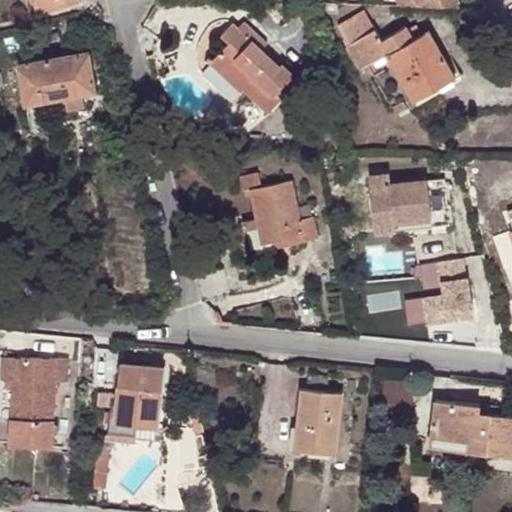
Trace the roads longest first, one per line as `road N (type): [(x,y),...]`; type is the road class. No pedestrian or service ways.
road 1 (residential): [(194,331),(126,0)]
road 2 (residential): [(194,331),(511,364)]
road 3 (residential): [(0,311),(194,331)]
